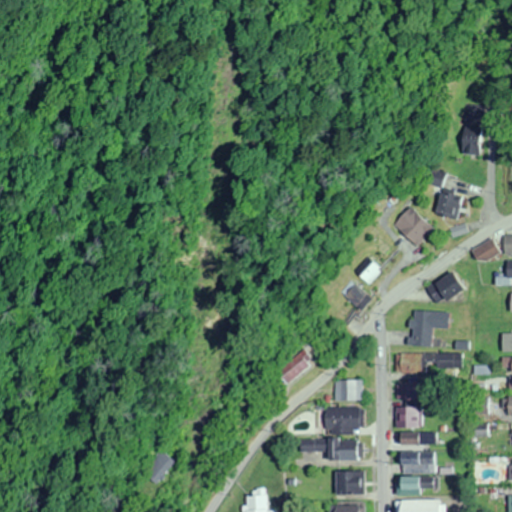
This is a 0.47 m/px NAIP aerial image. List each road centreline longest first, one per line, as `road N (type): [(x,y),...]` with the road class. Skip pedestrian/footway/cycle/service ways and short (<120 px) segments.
road 1 (residential): [(511,199),(380,294),(306,376),(210,511)]
road 2 (residential): [(372,304),(375,511)]
